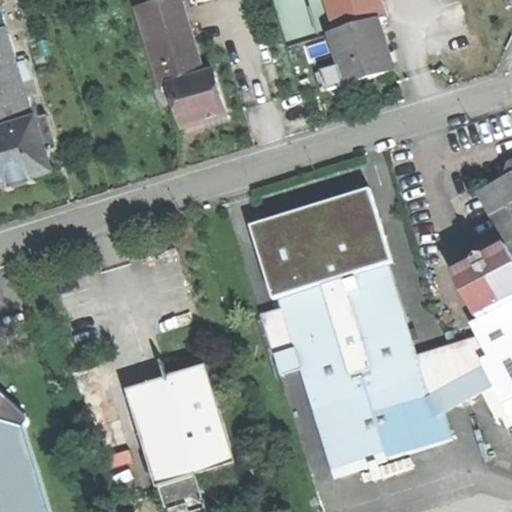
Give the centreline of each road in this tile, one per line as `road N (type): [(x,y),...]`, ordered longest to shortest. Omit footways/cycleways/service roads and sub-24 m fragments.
road 1 (unclassified): [(511,93),(0,251)]
road 2 (unknown): [(405,126),(451,263)]
